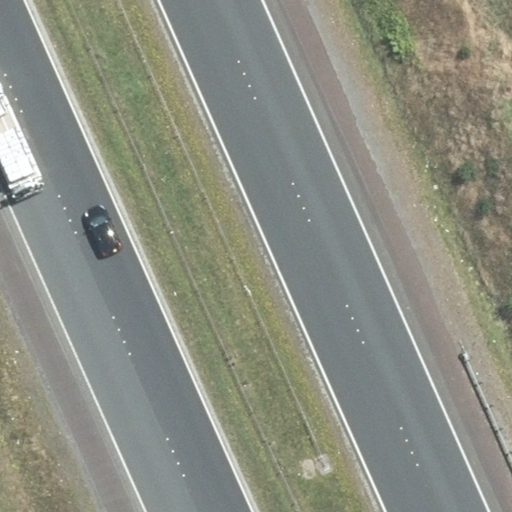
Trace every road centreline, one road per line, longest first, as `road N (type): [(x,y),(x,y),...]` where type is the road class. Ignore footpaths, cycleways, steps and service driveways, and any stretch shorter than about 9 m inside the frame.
road 1 (motorway): [(244,0),(471,511)]
road 2 (motorway): [(180,511),(0,101)]
